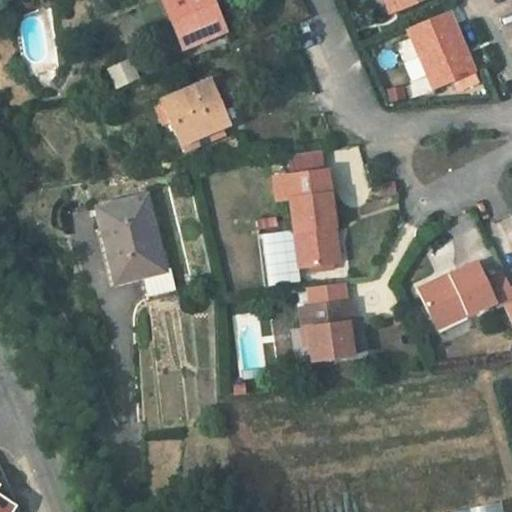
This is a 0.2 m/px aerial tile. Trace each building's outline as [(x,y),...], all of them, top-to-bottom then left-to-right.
[(224,29),(211,0),(161,0),(181,47),(224,29)] [(384,0),(390,13),(419,0),(384,0)] [(461,40),(448,10),(406,28),(433,90),(455,81),(474,72),(461,40)] [(127,55),(101,65),(110,87),(136,77),(127,55)] [(478,82),(474,72),(455,81),(459,90),(478,82)] [(220,106),(216,96),(225,92),(227,91),(220,75),(161,99),(162,101),(167,113),(179,143),(220,126),(227,123),(220,106)] [(225,92),(216,96),(220,106),(229,102),(225,92)] [(167,113),(162,101),(158,102),(154,104),(160,116),(167,113)] [(220,126),(179,143),(183,151),(223,133),(220,126)] [(238,144),(235,138),(225,143),(227,149),(238,144)] [(396,194),(394,181),(381,183),(383,196),(396,194)] [(328,192),(327,188),(291,192),(292,197),(328,192)] [(334,226),(330,192),(328,192),(292,197),(288,198),(297,267),(334,262),(329,227),(334,226)] [(163,269),(146,196),(100,207),(102,214),(96,216),(100,230),(105,229),(108,239),(104,240),(114,281),(143,274),(163,269)] [(339,262),(334,226),(329,227),(334,262),(339,262)] [(485,279),(476,261),(419,288),(435,323),(464,309),(466,314),(495,301),(485,279)] [(163,269),(143,274),(148,294),(168,289),(163,269)] [(511,290),(510,286),(503,271),(485,279),(495,301),(498,306),(511,298),(511,290)] [(352,355),(348,322),(353,322),(350,300),(298,307),(301,328),(306,328),(311,360),(352,355)] [(466,314),(464,309),(435,323),(438,328),(466,314)] [(0,511),(10,511),(14,507),(0,497),(0,511)] [(504,511),(503,501),(441,511),(504,511)]
